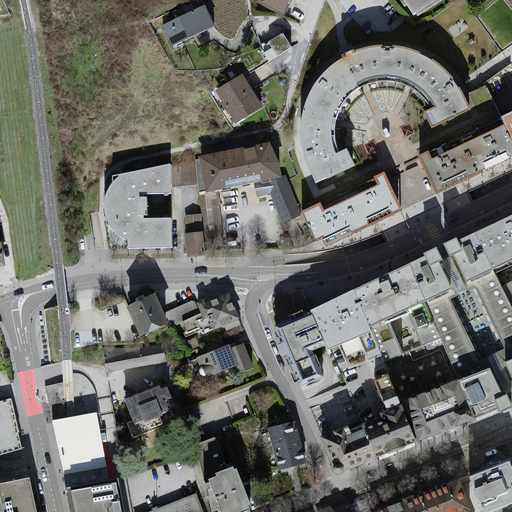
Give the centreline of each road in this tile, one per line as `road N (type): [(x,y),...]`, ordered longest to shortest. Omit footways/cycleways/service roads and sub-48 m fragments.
road 1 (secondary): [(282,274),(108,279),(13,297)]
road 2 (residential): [(333,500),(250,308),(259,286),(282,274)]
road 3 (secondary): [(282,274),(357,264),(511,193)]
road 4 (secondary): [(55,511),(13,297)]
road 5 (residential): [(333,500),(511,430)]
